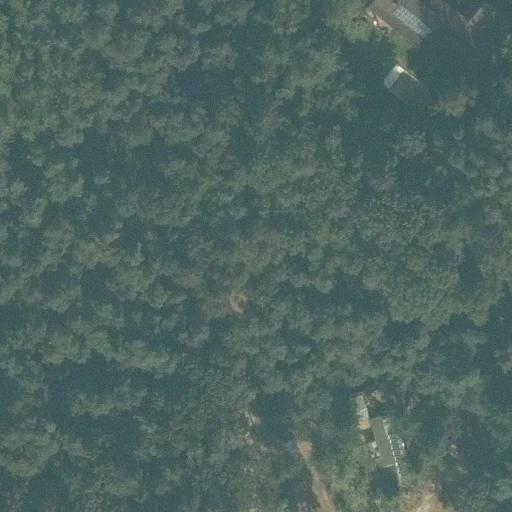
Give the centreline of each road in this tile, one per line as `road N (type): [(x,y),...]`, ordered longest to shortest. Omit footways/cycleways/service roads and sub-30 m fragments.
road 1 (unclassified): [(0,500),(231,285),(243,243),(240,76),(249,0)]
road 2 (track): [(511,222),(460,259),(424,268),(231,285)]
road 3 (track): [(262,511),(244,305),(231,285)]
